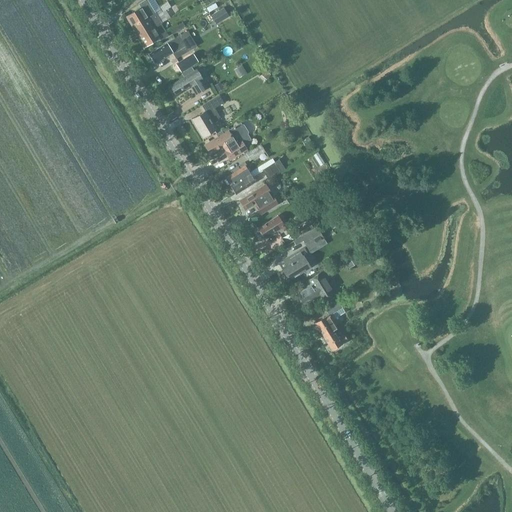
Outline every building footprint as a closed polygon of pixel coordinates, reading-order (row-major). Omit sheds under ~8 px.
[(155,13),(147,0),(144,0),(138,4),(140,8),(126,17),(132,27),(155,13)] [(170,7),(167,2),(158,7),(160,10),(155,13),(132,27),(138,37),(160,24),(169,18),(165,10),(170,7)] [(224,9),(212,16),(216,23),(228,16),(224,9)] [(183,23),(170,31),(173,35),(185,28),(183,23)] [(138,37),(144,48),(159,39),(160,41),(168,36),(160,24),(138,37)] [(176,59),(188,51),(179,36),(149,55),(155,64),(173,53),(176,59)] [(181,73),(198,62),(193,54),(176,64),(181,73)] [(265,79),(270,72),(264,69),(260,76),(265,79)] [(175,95),(176,96),(191,87),(194,91),(196,95),(207,89),(196,70),(194,72),(169,86),(172,90),(170,91),(173,96),(175,95)] [(202,106),(206,111),(192,120),(203,138),(217,129),(212,122),(220,117),(214,108),(223,103),(219,95),(202,106)] [(292,109),(283,112),(287,123),(295,120),(292,109)] [(218,137),(217,137),(204,145),(210,155),(222,148),(229,160),(247,150),(244,146),(250,142),(250,141),(251,139),(248,135),(248,133),(243,125),(241,125),(241,123),(218,137)] [(244,154),(245,155),(249,162),(264,152),(260,145),(244,154)] [(262,170),(268,179),(285,169),(279,160),(262,170)] [(225,178),(230,186),(250,173),(251,173),(245,163),(231,172),(232,174),(225,178)] [(250,173),(230,186),(236,194),(255,182),(250,173)] [(239,201),(246,210),(253,206),(256,210),(258,208),(262,214),(279,204),(267,184),(239,201)] [(258,228),(260,233),(260,236),(263,237),(264,239),(277,231),(279,234),(287,230),(278,216),(258,228)] [(299,229),(303,235),(313,228),(310,223),(299,229)] [(310,251),(326,241),(317,227),(301,237),(310,251)] [(309,255),(305,248),(279,264),(289,280),(310,268),(304,258),(309,255)] [(349,269),(360,262),(353,252),(343,258),(349,269)] [(312,285),(297,295),(304,306),(311,302),(311,303),(314,301),(314,300),(321,296),(325,302),(334,296),(333,295),(335,294),(330,285),(322,272),(309,280),(312,285)] [(325,309),(329,315),(325,318),(324,317),(315,323),(323,337),(333,331),(337,329),(332,320),(334,319),(331,314),(342,308),(338,301),(325,309)] [(333,331),(323,337),(331,350),(341,344),(347,340),(344,335),(338,339),(333,331)]
